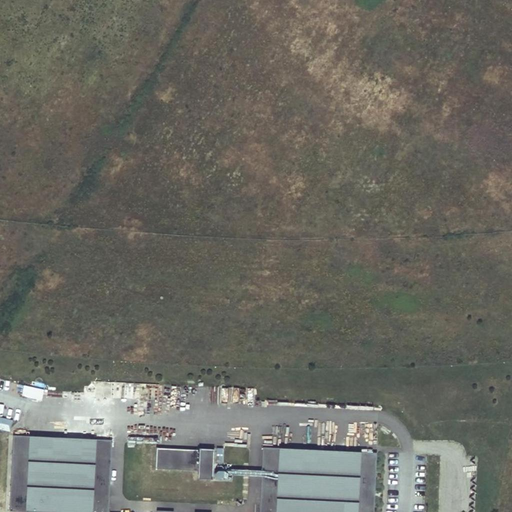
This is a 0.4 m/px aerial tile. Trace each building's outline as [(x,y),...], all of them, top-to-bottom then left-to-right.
[(125,384),(125,398),(137,398),(137,384),(125,384)] [(41,401),(43,390),(23,386),(21,397),(41,401)] [(255,400),(255,405),(374,411),(374,406),(255,400)] [(373,511),(376,453),(262,448),(259,511),(173,511),(156,511),(108,511),(112,440),(13,436),(9,511),(14,511),(373,511)] [(214,451),(156,448),(155,469),(199,471),(199,478),(212,478),(214,451)]
